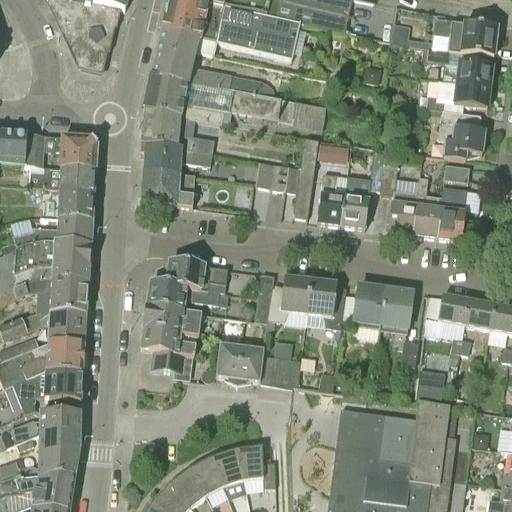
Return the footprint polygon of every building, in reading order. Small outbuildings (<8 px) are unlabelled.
[(44,0),(45,1),(120,15),(124,16),(127,0),(44,0)] [(291,65),(300,28),(265,20),(208,9),(206,8),(169,0),(158,49),(194,57),(195,56),(207,59),(214,60),(216,48),(291,65)] [(345,38),(352,3),(337,0),(168,0),(169,0),(206,8),(208,9),(265,20),(300,28),(345,38)] [(120,15),(45,1),(44,3),(51,5),(49,12),(51,13),(52,13),(80,73),(101,78),(105,59),(103,56),(108,34),(114,31),(118,15),(120,15)] [(427,55),(473,60),(493,63),(496,33),(434,25),(432,41),(449,43),(448,49),(428,47),(427,55)] [(258,102),(260,102),(262,86),(193,72),(196,57),(213,61),(214,60),(207,59),(195,56),(194,57),(158,49),(150,83),(187,91),(258,102)] [(454,88),(489,92),(492,71),(472,69),(473,60),(427,55),(425,67),(443,69),(441,87),(454,89),(454,88)] [(366,71),(363,87),(378,90),(381,74),(366,71)] [(291,130),(295,109),(260,102),(258,102),(187,91),(150,83),(143,118),(180,123),(206,128),(225,130),(229,130),(231,119),(291,130)] [(454,88),(454,89),(452,110),(487,114),(489,92),(454,88)] [(394,93),(385,92),(384,102),(393,104),(394,93)] [(380,106),(382,96),(370,94),(369,98),(376,105),(380,106)] [(441,116),(444,117),(446,104),(427,102),(427,103),(417,101),(416,111),(426,112),(426,114),(441,116)] [(443,147),(441,163),(465,166),(466,158),(481,160),(484,136),(478,135),(480,121),(444,117),(441,116),(437,146),(443,147)] [(173,151),(212,159),(214,145),(178,140),(180,123),(143,118),(140,148),(173,151)] [(0,157),(0,169),(23,171),(25,140),(13,139),(13,145),(1,144),(0,157)] [(30,172),(30,173),(42,173),(43,156),(60,157),(59,175),(95,177),(96,152),(97,151),(91,145),(25,140),(23,171),(30,172)] [(300,174),(295,198),(292,222),(307,225),(318,146),(304,144),(300,174)] [(142,178),(180,180),(181,167),(210,172),(212,159),(173,151),(140,148),(140,160),(144,161),(142,178)] [(318,149),(316,165),(331,166),(332,151),(318,149)] [(384,162),(383,169),(397,171),(398,163),(384,162)] [(255,191),(270,193),(274,169),(259,166),(255,191)] [(356,202),(344,200),(340,232),(364,235),(369,195),(379,196),(383,169),(372,168),(370,181),(370,185),(358,183),(356,202)] [(270,193),(285,196),(288,172),(274,169),(270,193)] [(397,171),(383,169),(379,196),(379,200),(392,202),(388,238),(413,242),(416,211),(418,199),(417,199),(394,196),(397,171)] [(469,173),(445,170),(443,185),(467,188),(469,173)] [(285,196),(295,198),(300,174),(288,172),(285,196)] [(29,193),(58,194),(93,197),(95,177),(59,175),(42,173),(30,173),(29,173),(28,190),(29,190),(29,193)] [(180,180),(142,178),(141,207),(192,214),(192,210),(191,210),(195,181),(180,180)] [(316,229),(340,232),(344,200),(334,199),(336,180),(323,179),(320,198),(319,198),(319,201),(320,201),(316,229)] [(416,211),(413,242),(436,244),(441,206),(442,202),(426,200),(428,183),(419,182),(417,199),(418,199),(416,211)] [(93,197),(58,194),(57,224),(91,227),(93,197)] [(441,206),(436,244),(460,247),(466,196),(452,194),(450,207),(441,206)] [(44,247),(90,251),(91,227),(57,224),(34,222),(34,237),(13,242),(13,255),(26,250),(44,247)] [(0,261),(0,298),(40,284),(88,287),(90,251),(44,247),(26,250),(13,255),(5,259),(0,261)] [(232,291),(225,290),(227,275),(166,267),(164,277),(167,277),(166,291),(150,288),(150,289),(228,300),(228,299),(231,299),(232,291)] [(254,327),(266,329),(266,325),(273,288),(274,282),(261,280),(258,300),(254,327)] [(273,288),(266,325),(275,326),(278,327),(279,317),(305,321),(310,284),(284,281),(282,292),(273,288)] [(50,317),(86,319),(88,287),(40,284),(0,298),(0,310),(28,300),(37,299),(36,318),(33,319),(50,317)] [(340,335),(341,324),(345,294),(336,290),(337,287),(310,284),(305,321),(332,324),(331,333),(340,335)] [(226,312),(228,300),(150,289),(146,312),(201,320),(201,318),(185,316),(186,306),(226,312)] [(356,301),(354,301),(351,326),(351,329),(354,329),(378,333),(384,295),(358,292),(356,301)] [(384,295),(378,333),(407,336),(412,299),(384,295)] [(441,303),(437,325),(464,330),(468,306),(441,301),(441,303)] [(464,331),(489,336),(494,310),(468,306),(464,330),(464,331)] [(489,336),(511,340),(511,313),(494,310),(489,336)] [(198,342),(201,320),(146,312),(143,336),(181,341),(181,340),(198,342)] [(41,332),(47,332),(47,349),(84,351),(86,319),(50,317),(33,319),(22,324),(22,323),(0,332),(0,342),(0,343),(2,348),(7,346),(8,347),(23,341),(23,340),(28,338),(27,337),(41,332)] [(266,325),(266,329),(265,336),(269,336),(274,334),(275,326),(266,325)] [(180,348),(181,341),(143,336),(141,355),(152,357),(149,376),(173,379),(173,384),(190,386),(193,363),(194,363),(196,350),(180,348)] [(0,354),(0,363),(1,367),(39,352),(35,342),(0,354)] [(449,357),(450,357),(459,359),(461,346),(452,344),(449,357)] [(470,347),(461,345),(461,346),(459,359),(468,361),(470,347)] [(403,346),(402,356),(400,370),(415,372),(418,348),(404,346),(403,346)] [(44,378),(46,377),(82,379),(84,351),(47,349),(39,352),(1,367),(0,367),(0,386),(3,394),(11,391),(44,378)] [(241,352),(241,351),(219,349),(215,382),(229,384),(228,389),(236,392),(241,352)] [(241,352),(236,392),(245,391),(246,386),(251,387),(259,388),(262,361),(263,354),(241,352)] [(500,367),(510,368),(511,355),(511,353),(503,352),(500,367)] [(459,359),(450,357),(448,369),(457,371),(457,370),(459,359)] [(260,389),(270,391),(273,362),(263,361),(262,361),(259,388),(261,388),(260,389)] [(273,362),(270,391),(291,394),(292,392),(298,392),(301,366),(273,362)] [(444,379),(419,375),(415,400),(441,404),(444,379)] [(11,391),(23,420),(34,416),(34,404),(80,407),(82,379),(46,377),(44,378),(11,391)] [(332,397),(332,396),(335,380),(320,378),(318,395),(332,397)] [(366,402),(343,399),(342,407),(365,410),(366,402)] [(327,511),(446,511),(456,443),(446,442),(450,411),(418,406),(416,426),(340,416),(327,511)] [(39,439),(79,439),(79,419),(39,418),(39,428),(33,426),(9,436),(14,449),(39,440),(39,439)] [(511,459),(511,458),(511,422),(509,434),(501,433),(497,455),(511,457),(511,459)] [(23,485),(75,481),(79,457),(79,439),(39,439),(39,440),(37,471),(24,472),(22,464),(16,467),(15,466),(0,471),(0,485),(1,487),(20,478),(23,485)] [(34,451),(30,443),(16,450),(19,457),(34,451)] [(262,483),(263,493),(275,493),(274,468),(262,468),(261,452),(236,455),(242,486),(262,483)] [(211,463),(223,492),(227,502),(245,497),(242,486),(236,455),(235,455),(211,463)] [(501,493),(511,495),(511,458),(511,459),(508,480),(503,479),(501,493)] [(206,501),(223,492),(211,463),(189,474),(206,502),(206,501)] [(191,511),(206,502),(189,474),(188,475),(168,490),(188,511),(191,511)] [(69,511),(75,481),(23,485),(20,478),(1,487),(1,488),(0,488),(0,511),(25,511),(33,509),(31,511),(69,511)] [(155,511),(188,511),(168,490),(167,490),(151,509),(155,511)] [(487,511),(511,511),(511,495),(501,493),(499,506),(489,504),(487,511)]
